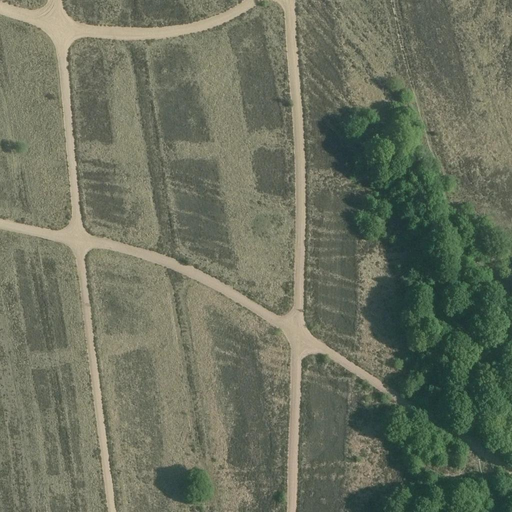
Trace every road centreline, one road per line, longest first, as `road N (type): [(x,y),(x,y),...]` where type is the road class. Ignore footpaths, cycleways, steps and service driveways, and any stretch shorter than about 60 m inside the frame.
road 1 (track): [(511,470),(297,334),(293,511)]
road 2 (track): [(0,224),(76,239),(112,511)]
road 3 (track): [(288,0),(299,171),(297,334)]
road 4 (track): [(0,6),(59,26),(129,33),(196,27),(253,0)]
road 5 (track): [(76,239),(192,272),(297,334)]
road 6 (track): [(76,239),(56,0)]
